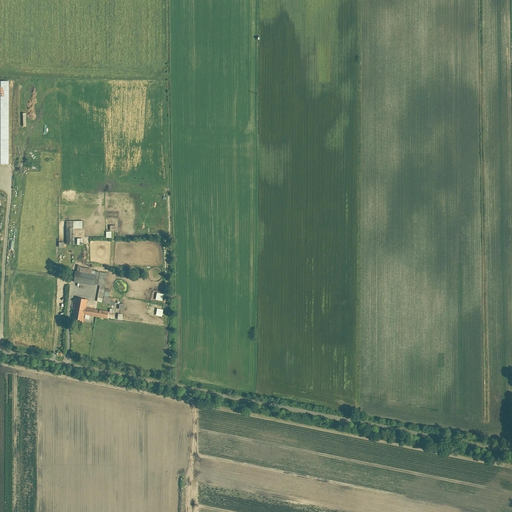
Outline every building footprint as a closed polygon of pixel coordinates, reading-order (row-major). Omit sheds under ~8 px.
[(0,162),(9,163),(9,81),(0,80),(0,162)] [(66,244),(73,244),(73,228),(83,228),(83,220),(65,221),(66,244)] [(76,271),(74,281),(93,284),(95,274),(91,273),(79,271),(76,271)] [(105,286),(107,273),(96,271),(95,274),(93,284),(99,285),(105,286)] [(99,285),(97,300),(103,301),(105,291),(105,286),(99,285)] [(161,301),(163,294),(156,292),(154,299),(161,301)] [(86,298),(76,297),(72,320),(83,322),(84,314),(85,307),(86,298)] [(85,307),(84,314),(108,317),(109,311),(85,307)]
